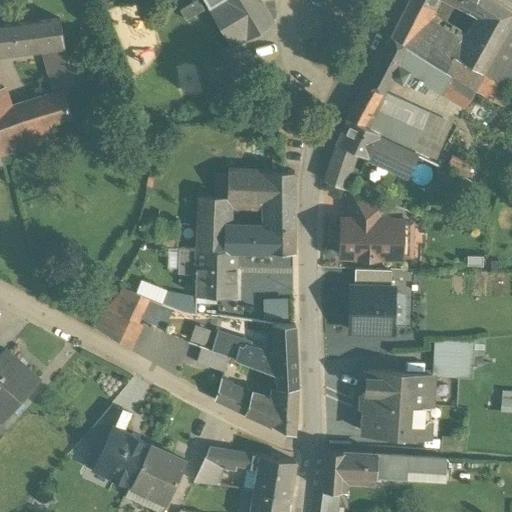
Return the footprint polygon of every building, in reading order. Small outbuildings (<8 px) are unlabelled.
[(232,47),(258,32),(272,23),(258,0),(173,0),(185,21),(208,7),(232,47)] [(411,0),(408,0),(390,37),(437,66),(443,70),(452,56),(416,37),(430,10),(411,0)] [(434,0),(411,0),(430,10),(434,0)] [(476,0),(451,0),(472,10),(476,0)] [(511,11),(494,0),(491,0),(483,16),(481,15),(457,58),(484,73),(511,22),(511,11)] [(491,0),(476,0),(472,10),(481,15),(483,16),(491,0)] [(60,20),(0,27),(3,50),(43,45),(64,43),(60,20)] [(511,22),(484,73),(475,90),(496,102),(511,73),(511,22)] [(437,66),(390,37),(389,36),(373,67),(389,76),(390,77),(397,64),(427,83),(437,66)] [(64,43),(43,45),(54,90),(74,84),(64,43)] [(457,58),(452,56),(443,70),(472,88),(475,90),(484,73),(457,58)] [(462,105),(472,88),(443,70),(437,66),(427,83),(462,105)] [(373,67),(365,82),(382,90),(389,76),(373,67)] [(365,82),(347,118),(409,146),(416,132),(371,112),(382,90),(365,82)] [(4,87),(0,88),(0,153),(1,156),(43,142),(36,127),(71,117),(63,92),(10,109),(4,87)] [(416,132),(409,146),(435,158),(452,126),(382,90),(371,112),(416,132)] [(390,142),(346,121),(336,143),(353,150),(380,163),(390,142)] [(432,161),(390,142),(380,163),(407,175),(423,182),(432,161)] [(353,150),(336,143),(330,160),(348,168),(353,150)] [(348,168),(330,160),(324,181),(342,188),(348,168)] [(267,200),(268,211),(268,227),(226,226),(225,226),(225,250),(235,250),(243,250),(294,252),(293,171),(229,170),(229,171),(226,189),(227,197),(267,200)] [(423,182),(407,175),(404,180),(421,188),(423,182)] [(382,205),(349,192),(348,219),(348,220),(382,221),(382,220),(382,205)] [(226,226),(227,197),(200,196),(197,246),(197,250),(225,250),(225,226),(226,226)] [(149,247),(179,248),(180,220),(150,219),(149,247)] [(382,221),(348,220),(348,219),(342,219),(340,257),(400,259),(401,221),(382,220),(382,221)] [(195,276),(197,250),(175,249),(174,275),(195,276)] [(225,250),(197,250),(195,276),(194,296),(233,297),(235,250),(225,250)] [(356,270),(356,288),(391,289),(392,271),(356,270)] [(169,291),(141,279),(136,294),(151,301),(161,304),(189,315),(198,316),(194,296),(169,291)] [(352,288),(351,331),(390,332),(391,289),(356,288),(352,288)] [(140,325),(151,301),(136,294),(123,290),(108,314),(140,325)] [(260,299),(260,319),(284,319),(285,299),(260,299)] [(134,349),(144,328),(140,325),(108,314),(100,331),(134,349)] [(295,326),(273,325),(273,342),(295,341),(295,326)] [(217,333),(211,351),(229,357),(237,360),(241,347),(249,349),(250,344),(217,333)] [(471,340),(435,343),(433,376),(433,377),(436,377),(471,379),(473,345),(471,340)] [(295,341),(273,342),(274,356),(296,355),(295,341)] [(0,352),(0,418),(0,419),(38,377),(4,347),(0,352)] [(296,355),(274,356),(249,349),(241,347),(237,360),(275,374),(276,388),(294,388),(297,388),(296,355)] [(229,357),(211,351),(202,348),(196,362),(222,373),(229,357)] [(426,375),(367,371),(365,396),(361,396),(360,408),(364,408),(363,433),(422,437),(422,426),(429,420),(431,392),(425,386),(426,376),(426,375)] [(433,376),(426,376),(425,386),(431,392),(435,389),(436,377),(433,377),(433,376)] [(242,393),(227,386),(221,401),(235,408),(242,393)] [(254,389),(249,397),(274,404),(296,405),(297,388),(294,388),(276,388),(276,397),(254,389)] [(249,397),(242,393),(235,408),(242,412),(249,397)] [(511,397),(502,396),(501,410),(511,410),(511,397)] [(296,405),(274,404),(249,397),(242,412),(269,424),(293,434),(295,433),(296,405)] [(110,404),(87,432),(105,440),(112,426),(122,431),(130,414),(110,404)] [(122,431),(112,426),(105,440),(92,468),(129,485),(148,443),(122,431)] [(466,440),(442,438),(441,451),(465,452),(466,440)] [(185,460),(148,443),(129,485),(166,502),(185,460)] [(236,451),(209,446),(193,480),(218,485),(221,468),(233,470),(234,464),(236,451)] [(258,455),(236,451),(234,464),(256,468),(258,455)] [(377,455),(325,451),(323,475),(325,475),(342,476),(347,477),(347,476),(375,478),(377,455)] [(295,461),(258,455),(256,468),(252,490),(289,497),(295,461)] [(394,456),(377,455),(375,478),(392,479),(394,456)] [(446,459),(394,456),(392,479),(445,483),(446,459)] [(337,511),(342,476),(325,475),(320,511),(337,511)] [(248,511),(252,490),(239,488),(235,511),(248,511)] [(286,511),(289,497),(252,490),(248,511),(286,511)]
